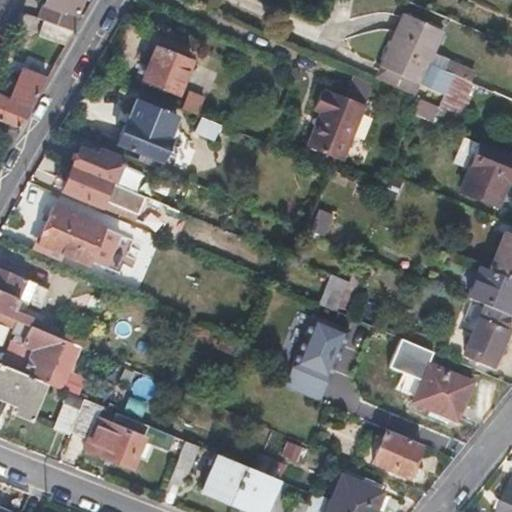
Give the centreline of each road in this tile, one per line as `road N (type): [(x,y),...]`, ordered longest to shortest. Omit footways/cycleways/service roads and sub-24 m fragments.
road 1 (residential): [(0,199),(116,0)]
road 2 (residential): [(0,460),(130,511)]
